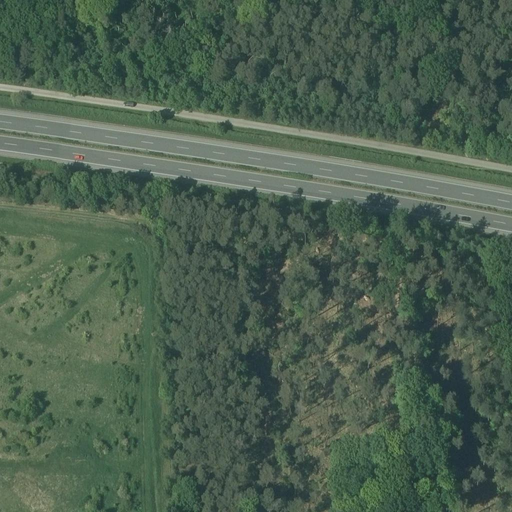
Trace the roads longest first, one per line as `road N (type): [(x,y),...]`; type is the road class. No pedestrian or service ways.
road 1 (motorway): [(511,205),(0,128)]
road 2 (motorway): [(0,150),(511,227)]
road 3 (track): [(469,161),(0,92)]
